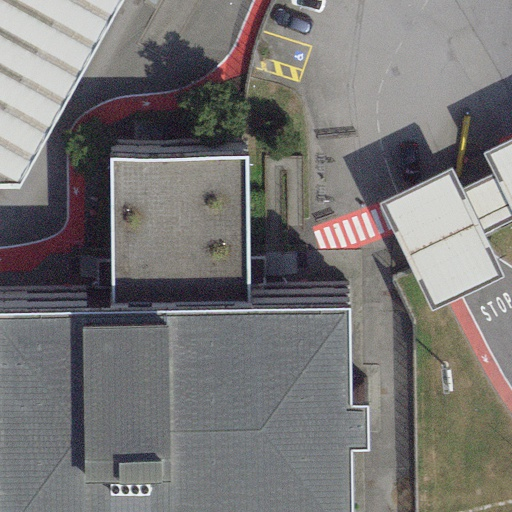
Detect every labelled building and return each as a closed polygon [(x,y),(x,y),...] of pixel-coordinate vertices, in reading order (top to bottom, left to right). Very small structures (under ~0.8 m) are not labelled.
[(0,0),(0,182),(15,182),(118,0),(0,0)] [(0,511),(354,511),(353,428),(371,428),(371,379),(353,379),(351,284),(250,286),(248,138),(111,140),(114,288),(0,289),(0,511)] [(511,148),(490,160),(497,174),(511,203),(511,148)] [(511,220),(511,203),(497,174),(452,196),(474,240),(511,220)] [(443,178),(381,209),(432,309),(494,277),(474,240),(452,196),(443,178)]
